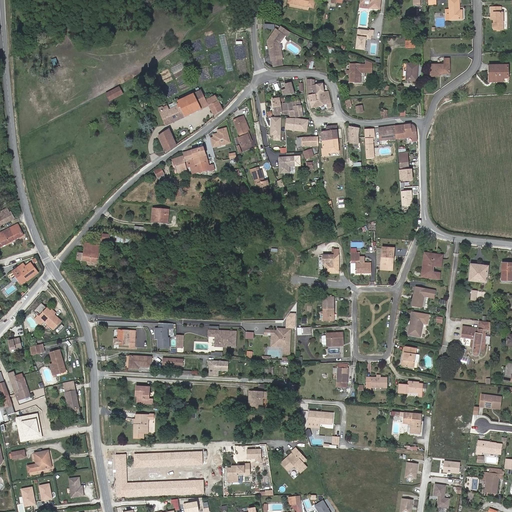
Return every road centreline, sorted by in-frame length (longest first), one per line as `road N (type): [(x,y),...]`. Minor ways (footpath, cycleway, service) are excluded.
road 1 (residential): [(263,79),(127,184),(53,269)]
road 2 (tertiary): [(0,13),(20,189),(53,269)]
road 3 (unknown): [(80,314),(276,324)]
road 4 (tertiary): [(53,269),(89,343),(97,448)]
road 5 (residential): [(426,125),(351,120),(315,75),(263,79)]
road 6 (residential): [(97,448),(265,441)]
road 7 (residential): [(401,293),(387,357),(360,358),(357,290)]
road 8 (unknown): [(93,374),(245,379)]
road 9 (residential): [(426,125),(439,98),(475,67),(479,0)]
road 10 (residential): [(421,511),(428,452),(344,444)]
road 11 (unknown): [(344,444),(342,404),(301,397),(285,382),(245,379)]
